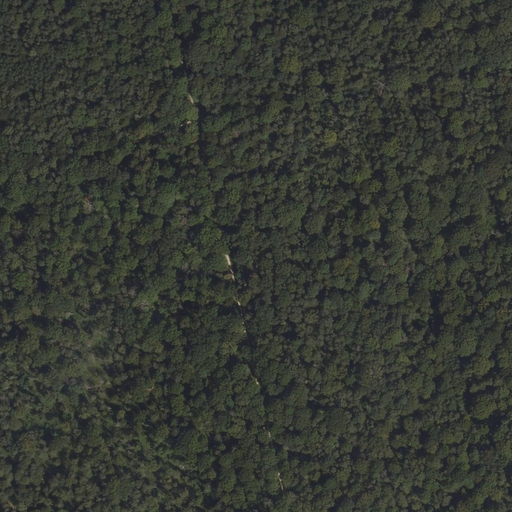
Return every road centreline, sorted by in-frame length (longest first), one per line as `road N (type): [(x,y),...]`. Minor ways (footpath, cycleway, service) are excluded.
road 1 (track): [(289,511),(172,0)]
road 2 (track): [(0,196),(203,130)]
